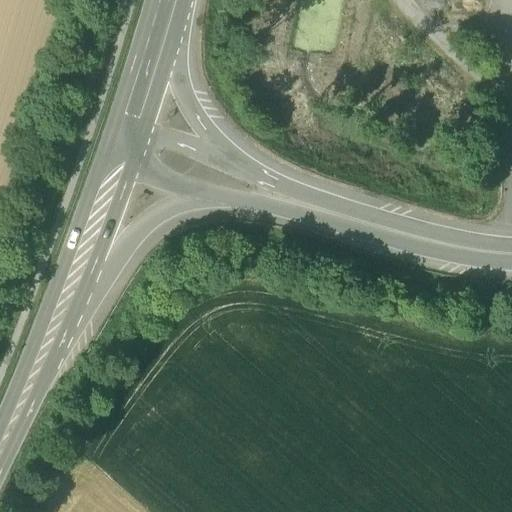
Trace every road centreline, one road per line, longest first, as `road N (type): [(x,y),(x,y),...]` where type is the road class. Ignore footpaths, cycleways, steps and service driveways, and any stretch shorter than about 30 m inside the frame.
road 1 (motorway): [(224,195),(432,250),(511,261)]
road 2 (motorway): [(511,241),(465,235),(246,169)]
road 3 (motorway): [(55,327),(144,217),(173,201),(224,195)]
road 4 (motorway): [(246,169),(182,93),(166,11)]
road 5 (secondary): [(55,327),(115,164)]
road 6 (secondary): [(0,448),(55,327)]
road 7 (motorway): [(246,169),(126,129)]
road 8 (secondary): [(126,129),(166,11)]
